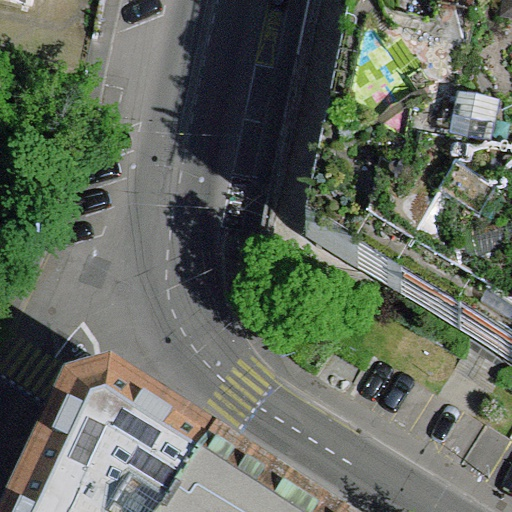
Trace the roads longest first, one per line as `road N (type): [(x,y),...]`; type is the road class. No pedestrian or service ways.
road 1 (residential): [(167,271),(179,322),(200,356),(242,394),(430,511)]
road 2 (residential): [(218,0),(167,271)]
road 3 (residential): [(167,271),(109,303),(68,339),(40,372),(0,449)]
